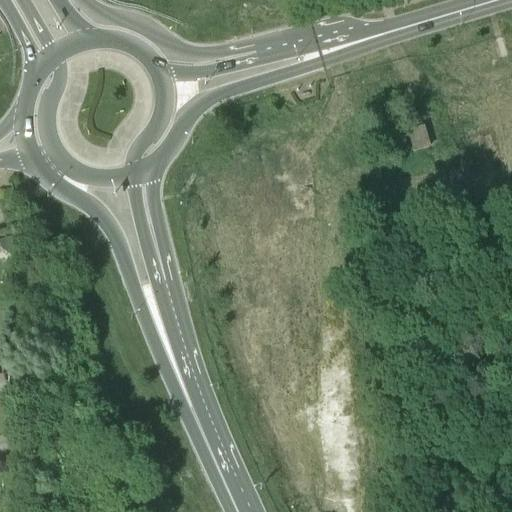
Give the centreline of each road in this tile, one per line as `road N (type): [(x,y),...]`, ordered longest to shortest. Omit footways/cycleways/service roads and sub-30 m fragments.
road 1 (primary): [(31,156),(114,235),(224,511)]
road 2 (primary): [(253,511),(156,245)]
road 3 (primary): [(245,54),(175,48),(82,0)]
road 4 (secondary): [(189,113),(341,45)]
road 5 (secondary): [(341,45),(500,0)]
